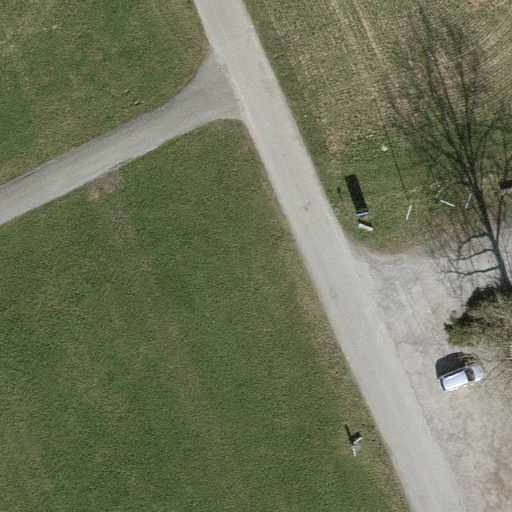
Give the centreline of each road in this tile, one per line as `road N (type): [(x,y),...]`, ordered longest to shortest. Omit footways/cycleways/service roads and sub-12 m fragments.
road 1 (unclassified): [(219,0),(445,511)]
road 2 (track): [(257,87),(0,215)]
